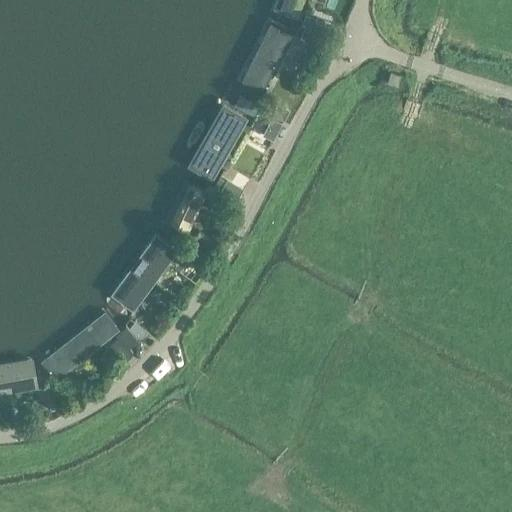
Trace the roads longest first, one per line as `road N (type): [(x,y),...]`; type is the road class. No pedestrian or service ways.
road 1 (unclassified): [(0,437),(64,422),(148,361),(227,251),(346,35)]
road 2 (unclassified): [(511,95),(346,35)]
